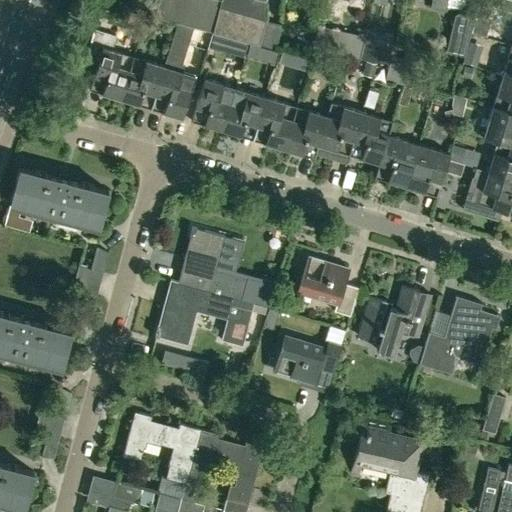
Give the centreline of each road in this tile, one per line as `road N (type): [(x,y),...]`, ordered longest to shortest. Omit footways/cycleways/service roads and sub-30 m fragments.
road 1 (residential): [(511,263),(157,156)]
road 2 (residential): [(280,511),(300,436),(287,418),(103,367)]
road 3 (residential): [(103,367),(157,156)]
road 4 (residential): [(64,511),(103,367)]
